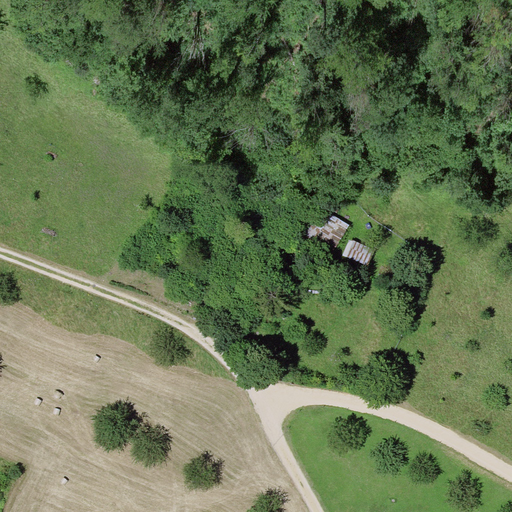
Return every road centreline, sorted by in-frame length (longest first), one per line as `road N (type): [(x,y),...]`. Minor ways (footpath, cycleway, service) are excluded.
road 1 (track): [(0,253),(186,326),(253,383),(275,422)]
road 2 (track): [(511,477),(435,430),(324,397),(293,404),(275,422)]
